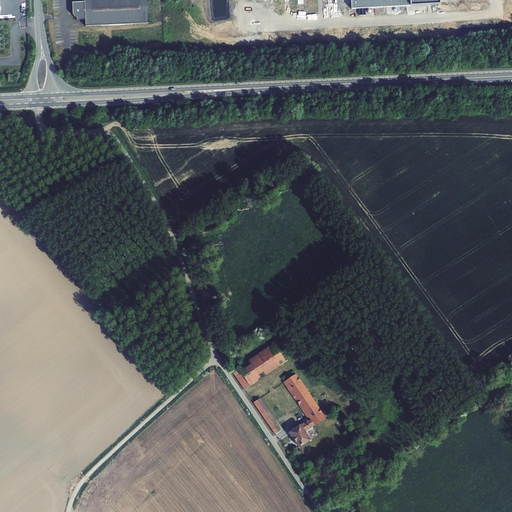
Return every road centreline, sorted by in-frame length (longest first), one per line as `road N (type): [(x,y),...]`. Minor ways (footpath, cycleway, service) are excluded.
road 1 (unclassified): [(37,105),(46,133),(115,138),(173,236),(216,356)]
road 2 (secondary): [(301,85),(55,95)]
road 3 (secondary): [(56,104),(301,85)]
road 4 (unclassified): [(67,511),(86,476),(216,356)]
road 5 (secondary): [(301,85),(511,76)]
road 6 (unclassified): [(216,356),(321,511)]
